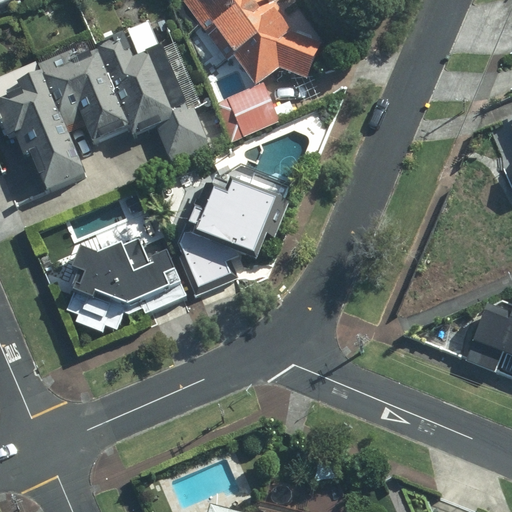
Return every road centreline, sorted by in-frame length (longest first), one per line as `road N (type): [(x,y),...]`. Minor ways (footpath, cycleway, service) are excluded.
road 1 (residential): [(269,354),(322,295),(447,0)]
road 2 (residential): [(269,354),(511,454)]
road 3 (residential): [(46,448),(269,354)]
